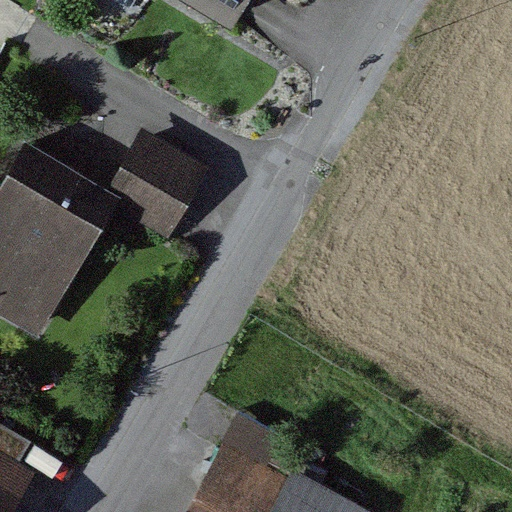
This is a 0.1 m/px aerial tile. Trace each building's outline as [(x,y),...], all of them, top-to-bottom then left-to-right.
[(0,0),(0,64),(34,8),(20,0),(0,0)] [(263,0),(215,0),(250,22),(263,0)] [(219,162),(153,122),(122,175),(46,129),(0,206),(0,291),(57,325),(121,217),(170,245),(219,162)] [(385,511),(391,501),(247,421),(197,505),(174,493),(162,511),(385,511)] [(0,511),(14,511),(42,464),(0,436),(0,511)]
